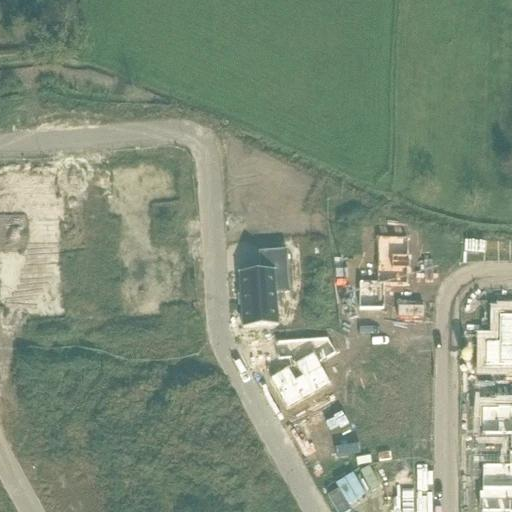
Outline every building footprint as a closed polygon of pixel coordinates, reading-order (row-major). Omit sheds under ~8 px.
[(119,200),(113,201),(114,215),(146,213),(145,200),(174,198),(172,171),(157,172),(157,169),(141,170),(141,173),(117,175),(119,200)] [(12,182),(0,183),(0,210),(28,208),(28,221),(61,219),(60,205),(53,205),(51,179),(28,181),(28,178),(12,179),(12,182)] [(255,187),(233,189),(235,218),(243,217),(244,234),(262,233),(263,247),(295,244),(293,213),(278,214),(277,199),(280,191),(258,181),(255,187)] [(328,231),(314,232),(314,243),(329,242),(328,231)] [(362,283),(362,311),(384,312),(384,287),(390,287),(390,288),(393,288),(393,287),(408,288),(408,286),(407,286),(407,273),(409,274),(410,274),(410,270),(409,270),(409,261),(410,261),(410,256),(409,256),(409,257),(408,257),(408,241),(409,241),(409,240),(394,240),(394,239),(391,239),(376,239),(376,241),(377,241),(376,283),(362,283)] [(2,262),(0,261),(0,271),(0,278),(3,277),(3,281),(58,277),(55,240),(30,241),(31,254),(2,256),(2,262)] [(148,242),(122,244),(125,281),(180,277),(179,274),(182,274),(181,258),(178,258),(178,253),(149,255),(148,242)] [(260,273),(239,274),(243,330),(277,327),(275,295),(289,294),(286,252),(259,254),(260,273)] [(58,277),(3,281),(5,305),(34,303),(35,315),(61,314),(58,277)] [(180,277),(125,281),(127,318),(153,316),(152,304),(181,301),(180,277)] [(84,313),(35,316),(36,326),(85,323),(84,313)] [(485,343),(484,369),(511,369),(511,313),(503,314),(503,317),(498,317),(497,343),(485,343)] [(362,325),(341,325),(345,342),(362,343),(362,325)] [(35,346),(8,351),(9,353),(14,374),(56,366),(51,344),(52,344),(52,343),(61,341),(58,327),(32,333),(35,346)] [(369,333),(368,358),(388,359),(387,416),(385,416),(385,417),(423,417),(423,416),(422,416),(422,411),(422,361),(422,358),(424,358),(424,357),(404,357),(405,333),(369,333)] [(293,367),(269,380),(286,411),(330,386),(319,365),(335,356),(327,340),(275,343),(277,362),(290,361),(293,367)] [(152,346),(128,359),(135,371),(144,366),(155,387),(193,366),(181,345),(158,357),(152,346)] [(56,366),(14,374),(18,396),(17,396),(18,398),(44,392),(47,409),(72,399),(70,386),(61,388),(61,387),(60,387),(56,366)] [(193,366),(155,387),(167,409),(159,413),(166,426),(189,413),(182,401),(205,388),(193,366)] [(55,423),(30,437),(31,438),(32,438),(43,457),(80,436),(69,417),(70,417),(69,416),(79,410),(72,399),(47,409),(55,423)] [(481,409),(481,436),(510,437),(510,450),(511,449),(511,406),(496,407),(496,409),(481,409)] [(197,428),(174,441),(181,453),(189,449),(201,470),(239,449),(227,427),(204,440),(197,428)] [(80,436),(43,457),(53,477),(54,479),(77,465),(84,477),(107,464),(100,452),(92,456),(91,455),(91,456),(80,436)] [(239,449),(201,470),(213,491),(205,496),(212,508),(235,495),(228,484),(251,471),(239,449)] [(482,466),(481,490),(511,490),(511,453),(508,454),(508,466),(482,466)] [(96,500),(74,511),(122,511),(112,493),(112,492),(120,487),(113,475),(90,488),(96,500)] [(478,493),(478,509),(481,509),(480,511),(511,511),(511,490),(481,490),(481,493),(478,493)]
